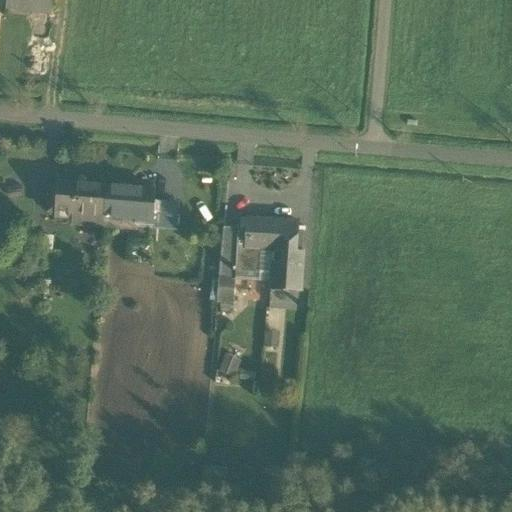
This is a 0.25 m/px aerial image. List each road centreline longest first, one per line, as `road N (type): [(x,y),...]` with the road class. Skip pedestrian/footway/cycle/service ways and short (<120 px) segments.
road 1 (residential): [(0,114),(372,148)]
road 2 (residential): [(372,148),(385,0)]
road 3 (residential): [(372,148),(511,160)]
